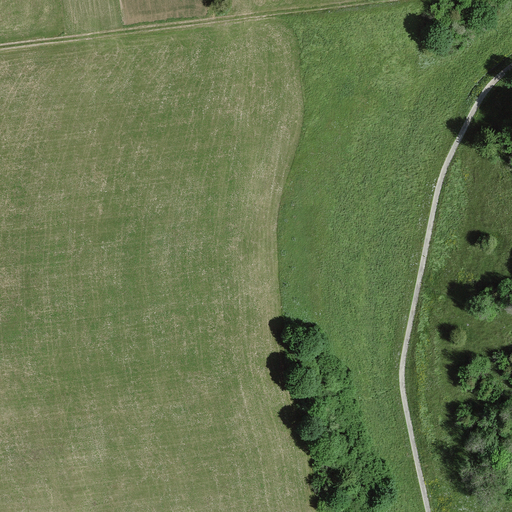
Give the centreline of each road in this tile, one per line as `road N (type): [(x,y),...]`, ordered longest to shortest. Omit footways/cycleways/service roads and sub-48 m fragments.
road 1 (unclassified): [(428,511),(400,374),(444,168),(478,98),(511,65)]
road 2 (track): [(0,46),(356,0)]
